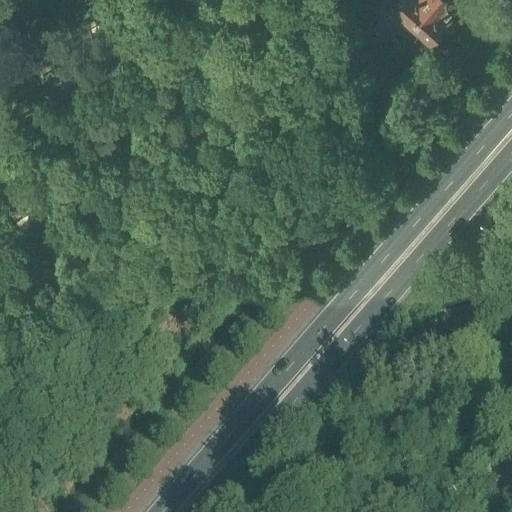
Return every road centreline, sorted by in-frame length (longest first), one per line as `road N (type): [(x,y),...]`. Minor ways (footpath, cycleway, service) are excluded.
road 1 (primary): [(511,111),(162,511)]
road 2 (primary): [(199,511),(511,153)]
